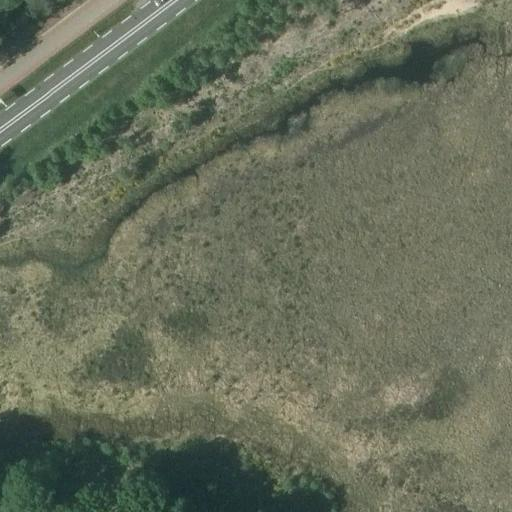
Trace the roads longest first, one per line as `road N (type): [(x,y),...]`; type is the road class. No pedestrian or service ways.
road 1 (primary): [(0,130),(175,0)]
road 2 (unclassified): [(0,81),(107,0)]
